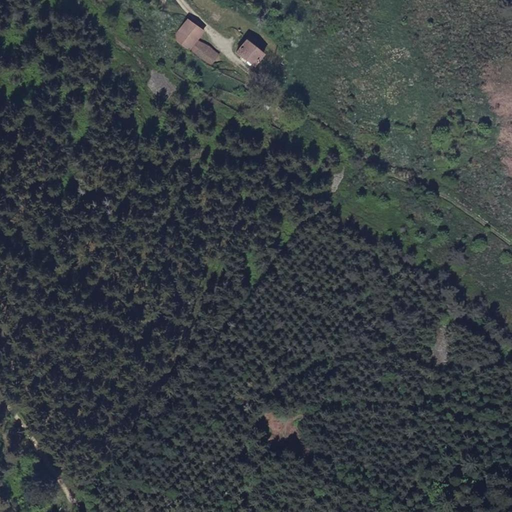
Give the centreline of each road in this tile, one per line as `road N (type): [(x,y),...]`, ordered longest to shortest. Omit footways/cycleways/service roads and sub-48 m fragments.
road 1 (track): [(186,0),(261,86),(331,127),(380,169),(448,195),(511,240)]
road 2 (track): [(98,511),(64,495),(0,397)]
